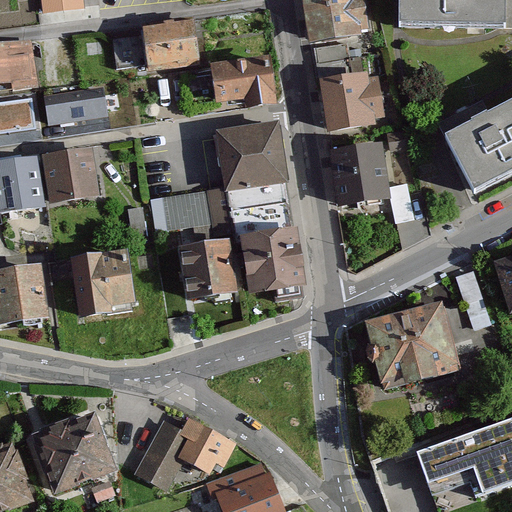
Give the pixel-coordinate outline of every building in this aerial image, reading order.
[(44,0),(46,15),(83,13),(81,0),(44,0)] [(319,0),(305,3),(314,54),(375,43),(367,0),(319,0)] [(406,0),(406,27),(511,28),(510,0),(406,0)] [(151,76),(202,71),(199,32),(148,36),(151,76)] [(139,63),(138,36),(121,37),(122,64),(139,63)] [(31,42),(0,46),(0,87),(37,82),(31,42)] [(268,62),(210,72),(217,112),(275,102),(268,62)] [(383,84),(324,92),(331,146),(390,138),(383,84)] [(103,87),(44,96),(49,125),(107,116),(103,87)] [(32,98),(0,102),(0,133),(37,128),(32,98)] [(511,100),(448,134),(477,190),(511,172),(511,100)] [(228,198),(287,188),(276,128),(217,138),(228,198)] [(89,153),(42,161),(50,209),(97,201),(89,153)] [(391,156),(335,162),(341,215),(398,209),(391,156)] [(0,219),(43,212),(35,161),(0,166),(0,219)] [(221,189),(156,193),(158,226),(223,223),(221,189)] [(296,237),(242,246),(251,302),(305,293),(296,237)] [(229,246),(179,254),(188,305),(237,297),(229,246)] [(128,259),(71,269),(81,324),(137,315),(128,259)] [(511,262),(497,267),(511,321),(511,262)] [(0,280),(0,333),(47,332),(45,279),(0,280)] [(447,317),(370,333),(386,408),(463,391),(447,317)] [(180,435),(162,425),(134,476),(169,495),(184,467),(209,480),(215,469),(223,474),(235,451),(186,425),(180,435)] [(511,425),(418,463),(430,493),(472,476),(483,503),(511,491),(511,425)] [(38,446),(59,503),(113,483),(91,426),(38,446)] [(0,458),(0,511),(32,511),(34,511),(12,454),(0,458)] [(219,502),(221,511),(279,511),(271,485),(219,502)]
